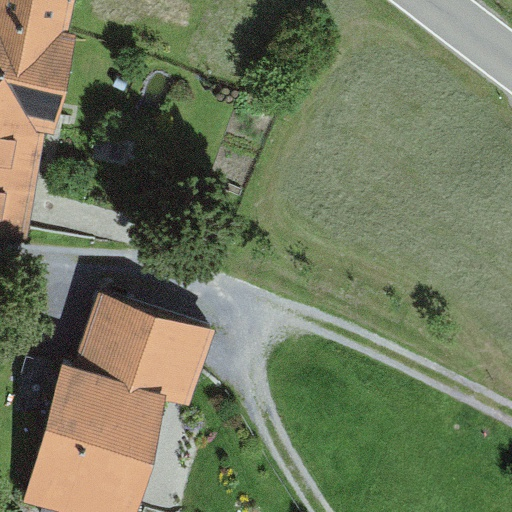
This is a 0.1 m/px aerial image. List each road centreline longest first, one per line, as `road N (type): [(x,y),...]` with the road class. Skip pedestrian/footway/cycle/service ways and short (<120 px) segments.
road 1 (track): [(0,230),(127,233),(217,263),(511,407)]
road 2 (track): [(246,277),(257,395),(322,511)]
